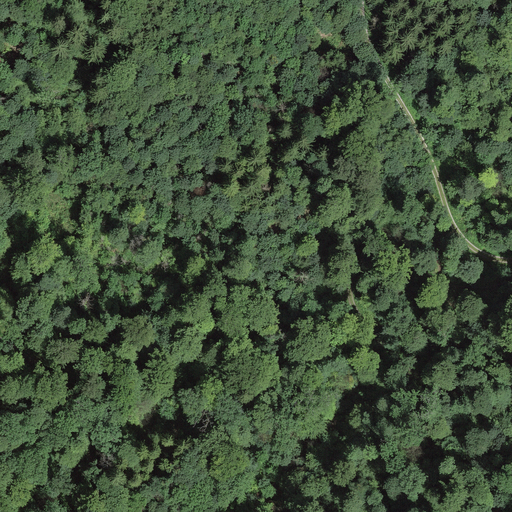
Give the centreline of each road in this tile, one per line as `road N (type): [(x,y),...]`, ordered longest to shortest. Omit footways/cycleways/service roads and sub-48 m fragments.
road 1 (track): [(511,361),(456,383),(424,379),(395,360),(349,289),(360,259),(385,250),(445,286),(511,282)]
road 2 (track): [(361,0),(367,44),(432,164),(450,223),(471,247),(511,262)]
road 3 (track): [(0,338),(50,378),(121,511)]
